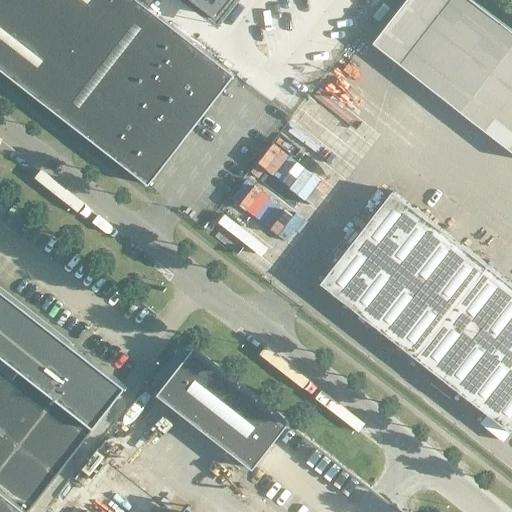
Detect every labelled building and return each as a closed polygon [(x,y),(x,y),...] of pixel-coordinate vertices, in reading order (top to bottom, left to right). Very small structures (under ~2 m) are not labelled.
[(0,0),(0,76),(69,130),(73,125),(85,135),(81,140),(157,199),(161,194),(150,185),(236,75),(139,0),(0,0)] [(184,0),(224,31),(248,0),(184,0)] [(511,29),(474,0),(407,0),(374,43),(511,150),(511,29)] [(511,283),(394,191),(322,283),(511,431),(511,283)] [(0,511),(29,511),(128,386),(87,354),(73,372),(65,366),(72,342),(0,286),(0,511)] [(294,425),(192,345),(191,347),(194,348),(158,394),(254,469),(289,423),(293,426),(294,425)]
